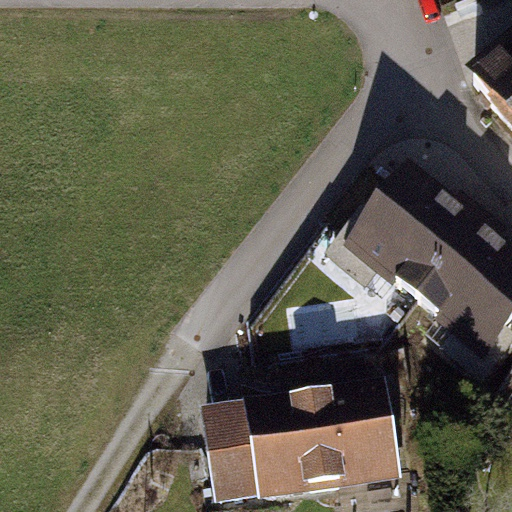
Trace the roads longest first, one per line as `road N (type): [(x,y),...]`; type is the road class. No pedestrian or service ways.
road 1 (residential): [(176,375),(380,111),(405,20)]
road 2 (residential): [(405,20),(456,122),(511,176)]
road 3 (track): [(90,511),(176,375)]
